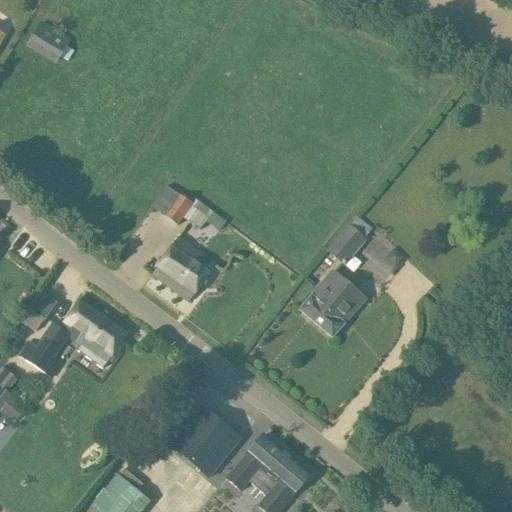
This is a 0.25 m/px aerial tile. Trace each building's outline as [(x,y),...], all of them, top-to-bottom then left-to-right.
[(70,39),(41,24),(29,47),(57,62),(70,39)] [(213,212),(182,191),(163,216),(177,225),(182,218),(200,230),(213,212)] [(372,229),(356,216),(348,225),(326,252),(345,267),(367,240),(365,239),(372,229)] [(215,264),(177,237),(150,275),(188,303),(215,264)] [(364,300),(331,272),(299,310),(332,338),(364,300)] [(129,328),(83,296),(60,330),(52,325),(36,348),(28,342),(19,355),(50,377),(59,364),(52,359),(68,337),(81,346),(77,350),(102,367),(129,328)] [(44,320),(28,309),(19,322),(35,333),(44,320)] [(17,380),(1,369),(0,370),(0,413),(14,424),(23,412),(22,405),(7,394),(17,380)] [(235,440),(197,411),(171,444),(209,473),(235,440)] [(278,511),(309,476),(262,436),(225,479),(240,492),(249,482),(266,497),(258,507),(264,511),(278,511)] [(142,485),(122,469),(90,509),(94,511),(143,511),(149,505),(135,493),(142,485)]
